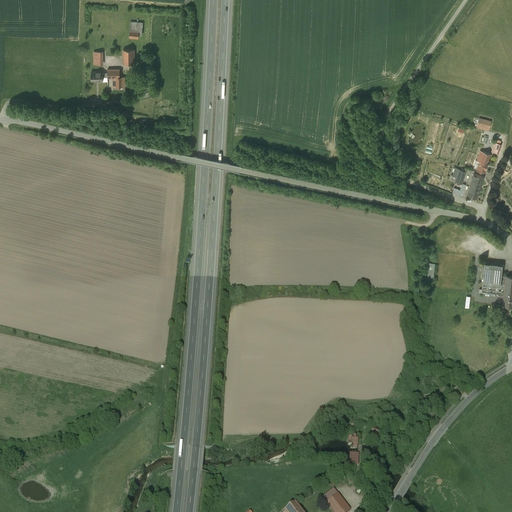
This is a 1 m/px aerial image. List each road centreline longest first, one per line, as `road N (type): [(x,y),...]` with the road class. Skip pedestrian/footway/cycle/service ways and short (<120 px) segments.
road 1 (motorway): [(213,0),(176,511)]
road 2 (motorway): [(189,511),(225,0)]
road 3 (unclassified): [(479,220),(0,121)]
road 4 (unclassified): [(479,220),(480,208),(408,182),(382,142),(389,112),(468,0)]
road 5 (tertiary): [(390,511),(445,425),(511,367)]
